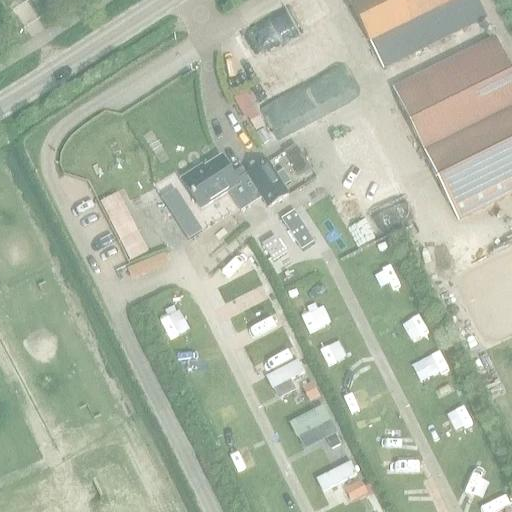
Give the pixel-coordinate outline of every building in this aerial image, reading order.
[(361,0),(350,5),(369,44),(457,0),(361,0)] [(511,70),(497,40),(392,91),(423,154),(511,109),(511,70)] [(237,88),(250,81),(234,51),(221,58),(237,88)] [(511,109),(423,154),(457,223),(511,195),(511,109)] [(260,200),(246,177),(245,175),(234,182),(219,160),(197,175),(196,172),(180,182),(200,212),(227,195),(229,193),(241,212),(260,200)] [(267,211),(286,199),(265,165),(246,177),(260,200),(267,211)] [(117,198),(99,207),(128,267),(146,258),(117,198)]
